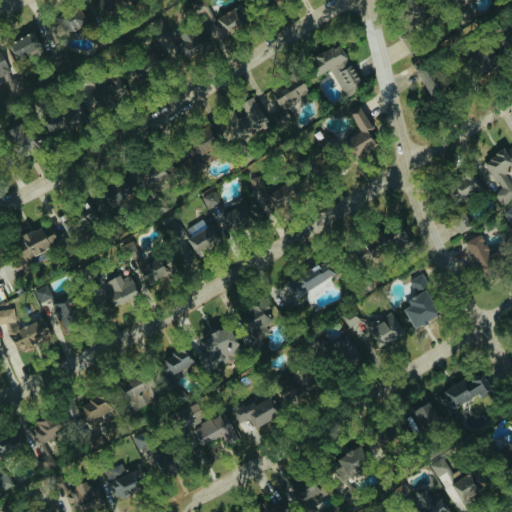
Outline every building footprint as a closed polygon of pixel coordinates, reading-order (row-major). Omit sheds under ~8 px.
[(125,0),(124,0),(93,0),(98,11),(125,0)] [(403,0),(396,6),(411,25),(428,11),(418,0),(403,0)] [(457,24),(470,15),(461,2),(448,10),(457,24)] [(236,5),(214,18),(224,34),(246,21),(236,5)] [(57,17),(67,33),(85,22),(75,6),(57,17)] [(511,55),(511,24),(498,32),(511,56),(511,55)] [(196,54),(210,44),(210,39),(204,31),(198,30),(188,38),(184,32),(171,41),(162,28),(152,28),(151,42),(149,44),(158,45),(165,54),(168,52),(196,54)] [(7,41),(12,57),(38,49),(32,33),(7,41)] [(360,86),(336,44),(306,61),(314,76),(328,68),(344,95),(360,86)] [(467,58),(482,77),(499,63),(484,44),(467,58)] [(44,56),(40,47),(29,52),(33,61),(44,56)] [(155,54),(146,51),(142,63),(133,59),(128,76),(139,79),(141,70),(149,73),(155,54)] [(0,80),(2,84),(11,80),(0,55),(0,80)] [(445,89),(429,55),(411,63),(426,97),(445,89)] [(88,93),(98,109),(125,91),(115,74),(106,79),(107,81),(88,93)] [(234,142),(266,121),(250,96),(233,107),(234,107),(218,117),(234,142)] [(64,130),(84,120),(74,100),(39,118),(46,133),(61,125),(64,130)] [(347,113),(358,130),(342,141),(354,158),(373,144),(365,132),(373,127),(358,105),(347,113)] [(19,154),(32,144),(15,122),(2,133),(19,154)] [(181,138),(195,167),(209,160),(204,151),(215,146),(206,127),(181,138)] [(504,202),(511,196),(511,185),(503,172),(511,165),(511,146),(510,143),(478,166),(504,202)] [(452,185),(460,200),(480,188),(471,174),(452,185)] [(267,193),(257,175),(245,181),(263,213),(294,195),(287,182),(267,193)] [(90,195),(101,212),(129,194),(118,177),(90,195)] [(257,219),(251,201),(220,212),(227,230),(257,219)] [(509,224),(511,222),(511,205),(502,212),(509,224)] [(453,220),(458,232),(470,227),(465,215),(453,220)] [(215,242),(201,218),(184,229),(188,236),(184,239),(194,254),(215,242)] [(168,238),(184,232),(179,220),(163,226),(168,238)] [(405,239),(399,225),(372,236),(374,240),(349,251),(353,261),(405,239)] [(479,277),(499,268),(492,253),(488,255),(479,234),(463,242),(479,277)] [(176,269),(167,253),(143,266),(130,241),(118,248),(139,289),(176,269)] [(282,283),(290,298),(332,276),(324,261),(282,283)] [(136,295),(127,276),(120,280),(118,274),(100,284),(112,307),(136,295)] [(427,286),(421,274),(407,281),(414,293),(427,286)] [(62,304),(65,302),(63,296),(52,301),(45,285),(34,289),(51,330),(70,322),(62,304)] [(401,309),(410,328),(436,316),(424,291),(405,300),(408,306),(401,309)] [(256,344),(251,347),(255,353),(263,348),(258,340),(271,332),(255,307),(239,317),(256,344)] [(402,333),(390,313),(365,328),(377,348),(402,333)] [(49,339),(41,318),(6,331),(14,352),(49,339)] [(210,367),(239,351),(225,326),(196,342),(210,367)] [(359,360),(346,334),(327,343),(340,369),(359,360)] [(161,357),(170,376),(193,366),(184,347),(161,357)] [(285,395),(288,403),(313,392),(303,368),(271,381),(278,397),(285,395)] [(436,392),(447,415),(458,410),(457,406),(489,391),(480,372),(436,392)] [(132,410),(154,398),(142,375),(120,387),(132,410)] [(112,418),(100,393),(79,403),(90,428),(112,418)] [(229,410),(235,423),(249,417),(253,425),(277,415),(267,393),(229,410)] [(440,422),(429,401),(413,409),(424,430),(440,422)] [(189,428),(199,447),(220,436),(224,445),(235,440),(221,412),(189,428)] [(35,443),(60,438),(56,417),(31,422),(35,443)] [(370,435),(382,449),(396,437),(384,423),(370,435)] [(0,459),(2,458),(26,449),(19,430),(0,436),(0,459)] [(509,470),(511,468),(511,439),(498,447),(509,470)] [(148,453),(161,479),(175,472),(163,446),(148,453)] [(453,480),(442,457),(428,464),(435,479),(446,474),(458,502),(483,490),(474,471),(453,480)] [(113,500),(147,486),(137,464),(123,470),(120,463),(101,471),(113,500)] [(315,495),(307,477),(286,486),(297,511),(300,511),(313,506),(309,498),(315,495)] [(92,485),(86,488),(83,481),(64,490),(73,511),(80,511),(100,503),(92,485)] [(415,511),(447,511),(449,511),(437,492),(428,498),(422,488),(411,495),(404,484),(392,491),(400,503),(407,499),(415,511)] [(279,511),(284,510),(280,500),(248,511),(279,511)]
